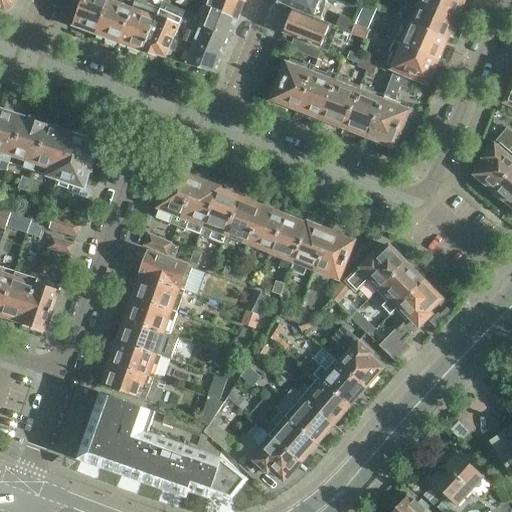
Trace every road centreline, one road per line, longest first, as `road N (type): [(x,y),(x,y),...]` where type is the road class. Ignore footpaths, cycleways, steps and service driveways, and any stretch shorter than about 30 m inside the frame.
road 1 (residential): [(61,368),(152,102)]
road 2 (primary): [(317,511),(511,308)]
road 3 (residential): [(419,197),(404,200),(215,126)]
road 4 (residential): [(419,197),(431,185),(504,0)]
road 5 (residential): [(22,505),(61,368)]
road 6 (residential): [(215,126),(266,0)]
road 7 (residential): [(152,102),(26,58)]
